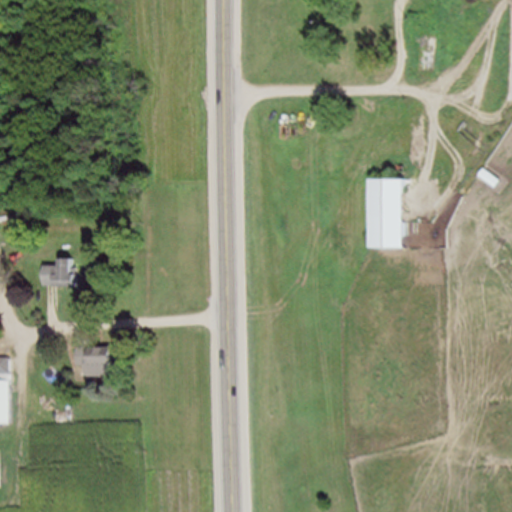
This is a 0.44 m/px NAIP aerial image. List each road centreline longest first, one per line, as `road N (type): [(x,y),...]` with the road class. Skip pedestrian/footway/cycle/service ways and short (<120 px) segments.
road 1 (primary): [(228,511),(221,0)]
road 2 (track): [(393,85),(440,97),(474,92),(506,0)]
